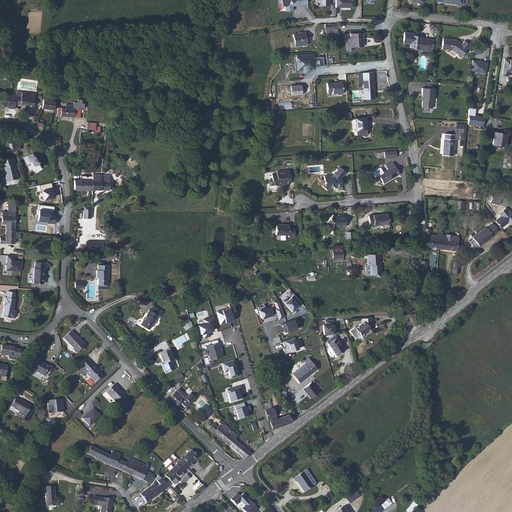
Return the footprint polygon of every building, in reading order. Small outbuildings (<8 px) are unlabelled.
[(307,4),(306,0),(281,0),(282,3),(285,6),(286,5),(287,11),(293,11),(292,6),(291,4),(293,3),(294,6),(299,5),(298,4),(300,4),(300,5),(307,4)] [(295,46),(307,44),(305,32),(293,34),(295,46)] [(429,48),(429,38),(423,38),(417,37),(417,35),(417,33),(404,32),(403,43),(408,44),(408,46),(416,47),(423,47),(422,49),(429,50),(429,48)] [(363,33),(350,33),(350,38),(351,47),(364,46),(363,33)] [(461,57),(470,45),(464,41),(461,44),(457,41),(457,42),(455,41),(456,40),(443,38),(441,49),(452,50),(457,54),(458,56),(459,57),(461,57)] [(313,54),(296,55),(296,61),(299,60),(300,70),(308,69),(312,69),(311,65),(314,65),(314,66),(323,66),(323,57),(313,58),(313,54)] [(511,59),(511,60),(511,62),(503,61),(501,75),(507,76),(507,72),(508,70),(511,71),(511,72),(511,59)] [(487,62),(472,60),(471,72),(485,74),(487,62)] [(16,75),(9,73),(7,81),(13,82),(14,78),(16,75)] [(373,78),(362,79),(364,100),(375,99),(373,78)] [(346,91),(346,83),(342,83),(342,82),(334,82),(334,83),(332,83),(332,82),(326,83),(327,92),(332,92),(332,94),(337,93),(338,95),(341,94),(343,93),(342,91),(346,91)] [(302,94),(301,85),(290,86),(291,95),(302,94)] [(422,88),(421,96),(422,97),(423,98),(423,100),(422,100),(421,108),(432,108),(432,98),(433,98),(434,89),(422,88)] [(12,96),(11,104),(33,107),(35,93),(22,91),(21,96),(16,96),(12,96)] [(58,107),(56,116),(73,117),(80,117),(80,108),(84,108),(84,103),(82,103),(82,99),(77,99),(77,102),(73,102),(73,104),(65,104),(65,108),(58,107)] [(41,108),(53,110),(55,101),(43,100),(41,108)] [(278,101),(278,110),(291,109),(290,101),(278,101)] [(483,126),(484,117),(468,114),(468,124),(483,126)] [(367,134),(366,118),(355,119),(356,135),(367,134)] [(37,122),(33,121),(31,127),(42,130),(44,125),(37,122)] [(456,128),(455,139),(463,140),(463,128),(456,128)] [(507,134),(494,132),(492,144),(499,144),(505,146),(507,134)] [(443,138),(442,155),(453,156),(454,139),(454,134),(444,134),(444,138),(443,138)] [(45,164),(41,155),(39,156),(36,150),(23,157),(27,165),(32,162),(35,167),(39,164),(40,167),(45,164)] [(8,158),(0,160),(0,164),(0,166),(2,165),(3,165),(4,169),(3,169),(4,173),(6,181),(18,178),(15,166),(14,166),(13,163),(14,162),(13,158),(8,160),(8,158)] [(389,179),(390,180),(399,174),(393,162),(386,166),(387,169),(378,175),(383,184),(387,181),(387,180),(389,179)] [(340,167),(337,170),(343,175),(346,172),(340,167)] [(290,180),(289,170),(284,170),(284,171),(276,172),(276,173),(271,174),(272,178),(270,179),(268,181),(268,184),(270,185),(276,185),(277,186),(281,185),(282,184),(282,182),(283,181),(290,180)] [(334,188),(342,188),(341,178),(343,175),(337,170),(335,173),(334,173),(331,176),(329,176),(329,175),(324,176),(324,180),(326,181),(322,186),(327,190),(329,187),(334,187),(334,188)] [(109,175),(92,174),(92,176),(92,190),(109,190),(109,175)] [(74,189),(92,190),(92,176),(80,176),(80,180),(74,180),(74,189)] [(54,197),(51,182),(39,185),(40,191),(42,191),(44,201),(51,199),(51,198),(54,197)] [(498,205),(501,198),(499,197),(492,195),(490,202),(498,205)] [(464,210),(465,201),(457,201),(457,209),(464,210)] [(50,215),(50,211),(53,211),(54,206),(38,204),(38,209),(37,209),(37,215),(38,215),(37,220),(47,222),(47,223),(55,223),(55,219),(54,219),(54,215),(50,215)] [(92,205),(83,207),(83,218),(91,218),(92,205)] [(5,223),(5,231),(15,232),(15,206),(8,206),(7,211),(7,216),(2,216),(2,223),(5,223)] [(501,216),(495,221),(500,228),(506,224),(506,223),(507,222),(508,222),(508,224),(511,220),(511,213),(509,210),(508,211),(505,208),(499,213),(501,216)] [(328,228),(335,231),(336,227),(345,226),(344,214),(338,215),(337,217),(335,217),(332,214),(326,223),(329,225),(328,228)] [(388,214),(368,215),(369,226),(389,224),(388,214)] [(287,225),(276,224),(275,233),(288,234),(288,236),(293,237),(295,224),(288,223),(287,225)] [(473,239),(478,245),(484,240),(485,241),(493,236),(492,235),(498,231),(492,223),(486,228),(486,227),(472,237),(473,239)] [(422,246),(439,248),(440,240),(443,241),(444,235),(441,235),(437,234),(437,235),(430,234),(430,229),(425,228),(422,246)] [(0,242),(14,243),(14,238),(20,239),(20,232),(15,232),(5,231),(5,238),(0,237),(0,242)] [(440,240),(439,248),(456,251),(457,242),(458,242),(459,236),(452,235),(446,234),(445,241),(443,241),(440,240)] [(478,245),(473,239),(470,242),(475,248),(478,245)] [(379,253),(366,254),(366,265),(365,265),(365,276),(381,274),(379,253)] [(5,270),(20,271),(22,261),(14,260),(14,256),(7,255),(5,270)] [(43,284),(44,268),(43,268),(44,262),(35,262),(34,268),(33,283),(43,284)] [(108,285),(108,274),(109,274),(109,265),(97,265),(97,270),(96,270),(96,277),(98,277),(97,285),(98,285),(106,285),(108,285)] [(15,293),(7,291),(6,297),(5,297),(3,305),(5,305),(5,308),(3,307),(2,316),(14,318),(16,310),(13,310),(15,299),(14,299),(15,293)] [(298,306),(301,303),(294,294),(289,298),(287,297),(282,301),(291,312),(296,308),(295,307),(298,305),(298,306)] [(278,319),(284,317),(278,300),(273,301),(276,308),(275,309),(278,319)] [(233,318),(237,316),(233,303),(228,305),(229,308),(216,312),(220,324),(230,321),(230,320),(233,319),(233,318)] [(162,312),(153,306),(150,310),(158,315),(159,316),(162,312)] [(258,309),(261,319),(273,315),(270,306),(258,309)] [(150,310),(149,310),(144,317),(145,317),(143,320),(140,324),(148,329),(150,329),(158,315),(150,310)] [(216,325),(213,316),(203,319),(204,324),(198,325),(201,334),(202,334),(203,338),(210,336),(209,332),(208,331),(213,330),(212,327),(216,325)] [(355,328),(361,336),(367,331),(369,330),(370,330),(371,329),(371,326),(372,326),(371,318),(362,318),(362,322),(355,328)] [(296,319),(282,324),(283,324),(286,331),(285,332),(299,327),(299,326),(298,327),(295,319),(296,319)] [(325,325),(323,325),(323,334),(334,334),(333,320),(325,320),(325,325)] [(77,338),(76,337),(70,331),(63,338),(73,348),(73,350),(76,353),(77,353),(85,345),(78,338),(77,338)] [(295,338),(283,342),(284,346),(286,345),(287,347),(283,349),(285,354),(299,349),(295,338)] [(336,338),(328,343),(336,355),(345,350),(339,341),(338,341),(336,338)] [(223,356),(221,352),(220,352),(219,348),(220,348),(218,343),(212,345),(205,347),(210,360),(213,360),(223,356)] [(19,358),(20,350),(13,349),(14,347),(2,346),(0,354),(8,356),(8,359),(12,360),(12,357),(19,358)] [(175,370),(171,361),(174,360),(170,350),(159,354),(163,364),(162,365),(165,374),(175,370)] [(52,368),(46,364),(45,365),(39,362),(42,358),(34,354),(31,360),(35,362),(31,369),(43,376),(46,371),(49,373),(52,368)] [(293,375),(299,383),(317,369),(308,358),(304,361),(305,363),(306,364),(293,375)] [(95,369),(96,368),(87,359),(76,370),(83,376),(86,373),(95,383),(102,376),(98,372),(95,369)] [(234,359),(222,363),(225,372),(228,371),(230,378),(239,376),(238,372),(237,372),(235,364),(234,359)] [(293,375),(306,364),(305,363),(292,373),(293,375)] [(311,382),(302,388),(310,398),(319,392),(311,382)] [(120,393),(121,392),(114,384),(106,392),(120,408),(128,401),(122,395),(120,393)] [(241,394),(240,394),(239,391),(243,390),(241,385),(226,390),(230,403),(242,399),(241,394)] [(185,408),(194,398),(190,394),(186,397),(178,389),(169,397),(178,406),(181,403),(185,408)] [(15,398),(11,406),(14,408),(14,409),(19,412),(25,415),(23,419),(28,421),(35,408),(19,399),(19,400),(15,398)] [(63,412),(62,399),(47,401),(49,414),(63,412)] [(263,403),(265,410),(271,408),(269,401),(263,403)] [(243,403),(234,406),(235,410),(234,411),(235,415),(236,415),(238,420),(248,417),(246,412),(250,411),(249,406),(245,407),(243,403)] [(265,410),(268,421),(269,421),(272,429),(285,425),(291,422),(288,414),(282,416),(277,418),(273,407),(271,408),(265,410)] [(100,415),(92,408),(82,418),(89,426),(100,415)] [(81,414),(77,410),(71,416),(75,420),(81,414)] [(208,430),(229,446),(234,440),(238,435),(225,424),(225,423),(223,422),(217,428),(213,424),(208,430)] [(229,446),(244,459),(251,454),(249,452),(245,449),(234,440),(229,446)] [(94,458),(122,471),(125,462),(118,459),(120,454),(112,451),(110,455),(87,445),(86,448),(89,449),(87,453),(95,457),(94,458)] [(168,472),(175,479),(180,474),(182,475),(185,472),(184,471),(190,466),(191,467),(194,463),(192,461),(197,457),(191,450),(182,458),(182,457),(176,463),(177,464),(168,472)] [(125,462),(122,471),(130,474),(134,466),(135,467),(137,461),(130,458),(125,462)] [(438,458),(433,463),(439,469),(443,465),(438,458)] [(20,470),(24,464),(18,460),(14,466),(20,470)] [(134,466),(130,474),(148,483),(152,474),(146,471),(149,464),(149,463),(148,463),(147,462),(146,463),(145,465),(137,461),(135,467),(134,466)] [(90,477),(93,465),(87,463),(84,475),(90,477)] [(306,469),(293,479),(296,482),(304,492),(316,483),(306,469)] [(160,492),(169,486),(158,475),(151,486),(140,494),(146,503),(158,494),(157,492),(159,490),(160,492)] [(47,502),(48,506),(58,505),(57,498),(56,498),(55,498),(55,495),(54,487),(50,487),(50,486),(44,487),(46,502),(47,502)] [(355,491),(353,492),(357,498),(359,496),(363,493),(358,487),(354,490),(355,491)] [(353,492),(345,499),(349,504),(357,498),(353,492)] [(236,493),(230,499),(236,505),(240,501),(244,506),(241,509),(244,511),(253,511),(257,509),(250,501),(249,502),(244,497),(245,496),(242,493),(239,496),(236,493)] [(110,511),(112,499),(98,497),(96,505),(101,506),(100,511),(110,511)] [(388,498),(380,504),(384,509),(391,503),(388,498)]
